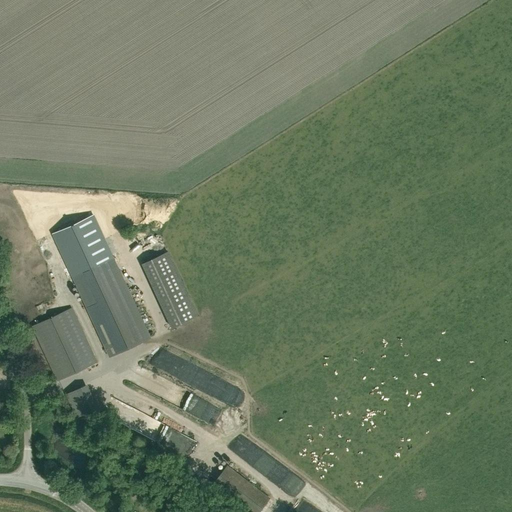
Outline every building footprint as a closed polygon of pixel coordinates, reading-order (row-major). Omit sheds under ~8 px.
[(113,257),(73,276),(110,357),(150,338),(113,257)] [(198,316),(185,288),(159,300),(172,328),(198,316)] [(57,382),(98,363),(72,308),(31,327),(57,382)] [(182,396),(195,404),(197,399),(174,385),(165,400),(176,406),(182,396)] [(228,387),(222,402),(237,408),(243,393),(228,387)] [(216,409),(210,424),(224,429),(230,415),(216,409)] [(245,511),(259,511),(270,499),(227,466),(212,486),(245,511)]
